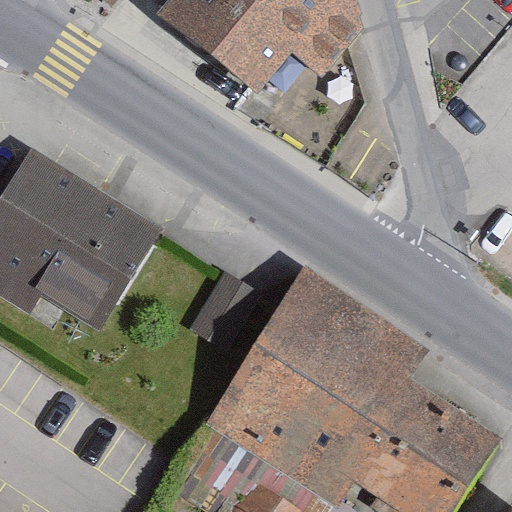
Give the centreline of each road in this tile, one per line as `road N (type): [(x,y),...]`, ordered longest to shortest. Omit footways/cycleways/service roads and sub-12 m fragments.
road 1 (tertiary): [(396,279),(0,17)]
road 2 (unclassified): [(396,279),(418,247),(424,200),(368,0)]
road 3 (tertiary): [(511,355),(396,279)]
